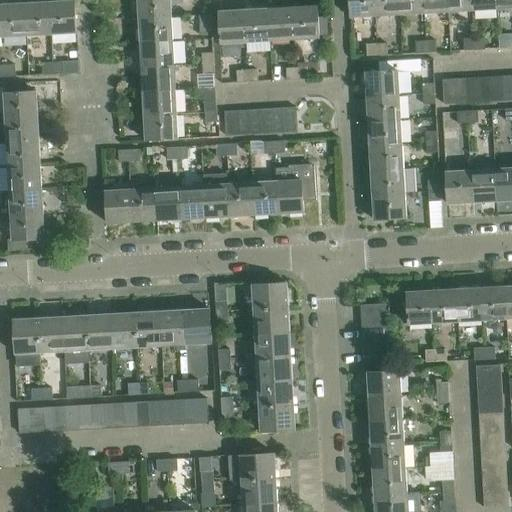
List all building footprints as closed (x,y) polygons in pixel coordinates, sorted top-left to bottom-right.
[(138,0),(139,19),(172,17),(170,0),(138,0)] [(376,16),(374,0),(349,0),(351,17),(376,16)] [(399,0),(374,0),(376,16),(400,15),(399,0)] [(423,0),(399,0),(400,15),(424,13),(423,0)] [(448,0),(423,0),(424,13),(449,12),(448,0)] [(472,0),(448,0),(449,12),(473,11),(472,0)] [(496,0),(472,0),(473,11),(498,10),(496,0)] [(511,0),(496,0),(498,10),(511,8),(511,0)] [(75,1),(50,3),(52,35),(77,33),(75,1)] [(50,3),(26,4),(27,36),(52,35),(50,3)] [(26,4),(1,5),(3,38),(27,36),(26,4)] [(318,6),(293,8),(295,40),(320,39),(318,6)] [(293,8),(268,9),(270,41),(295,40),(293,8)] [(268,9),(244,11),(246,43),(270,41),(268,9)] [(246,43),(244,11),(219,12),(221,44),(246,43)] [(199,16),(200,26),(212,25),(211,15),(199,16)] [(172,17),(139,19),(141,43),(173,41),(172,17)] [(212,25),(200,26),(201,36),(212,35),(212,25)] [(484,38),(474,39),(475,51),(485,50),(484,38)] [(475,51),(474,39),(464,39),(465,51),(475,51)] [(173,41),(141,43),(142,67),(174,66),(173,41)] [(426,53),(426,41),(415,42),(416,54),(426,53)] [(436,41),(426,41),(426,53),(437,53),(436,41)] [(377,56),(377,44),(366,45),(367,57),(377,56)] [(387,44),(377,44),(377,56),(388,55),(387,44)] [(202,54),(202,64),(214,64),(214,53),(202,54)] [(53,75),(53,63),(42,64),(43,76),(53,75)] [(63,63),(53,63),(53,75),(64,75),(63,63)] [(214,64),(202,64),(203,75),(215,74),(214,64)] [(15,65),(5,66),(6,78),(16,77),(15,65)] [(174,66),(142,67),(143,92),(175,90),(174,66)] [(307,67),(296,68),(297,80),(307,79),(307,67)] [(297,80),(296,68),(286,69),(287,80),(297,80)] [(258,70),(247,71),(248,83),(258,82),(258,70)] [(248,83),(247,71),(237,71),(238,83),(248,83)] [(366,73),(367,98),(399,96),(398,71),(366,73)] [(511,76),(502,77),(503,101),(511,100),(511,76)] [(502,77),(490,78),(491,102),(503,101),(502,77)] [(478,78),(467,79),(468,103),(479,103),(478,78)] [(490,78),(478,78),(479,103),(491,102),(490,78)] [(456,104),(455,79),(443,80),(444,104),(456,104)] [(467,79),(455,79),(456,104),(468,103),(467,79)] [(422,84),(423,95),(435,94),(434,84),(422,84)] [(175,90),(143,92),(145,116),(177,114),(175,90)] [(4,93),(6,119),(38,117),(37,92),(4,93)] [(435,94),(423,95),(424,105),(435,104),(435,94)] [(399,96),(367,98),(368,122),(401,120),(399,96)] [(204,102),(205,113),(217,112),(216,102),(204,102)] [(296,108),(284,109),(285,133),(298,132),(296,108)] [(272,109),(260,110),(262,134),(273,133),(272,109)] [(284,109),(272,109),(273,133),(285,133),(284,109)] [(249,110),(237,111),(238,135),(250,135),(249,110)] [(260,110),(249,110),(250,135),(262,134),(260,110)] [(238,135),(237,111),(225,112),(226,136),(238,135)] [(478,111),(467,112),(468,123),(478,123),(478,111)] [(217,112),(205,113),(206,123),(217,122),(217,112)] [(468,123),(467,112),(457,112),(458,124),(468,123)] [(177,114),(145,116),(146,141),(178,140),(177,114)] [(38,117),(6,119),(7,143),(39,141),(38,117)] [(401,120),(368,122),(370,147),(402,145),(401,120)] [(425,133),(426,143),(438,142),(437,132),(425,133)] [(39,141),(7,143),(8,167),(41,166),(39,141)] [(285,141),(274,142),(275,154),(285,153),(285,141)] [(275,154),(274,142),(264,142),(265,154),(275,154)] [(438,142),(426,143),(426,153),(438,153),(438,142)] [(236,144),(226,145),(227,156),(237,156),(236,144)] [(227,156),(226,145),(216,145),(216,157),(227,156)] [(402,145),(370,147),(371,171),(404,169),(402,145)] [(178,159),(177,147),(167,148),(167,160),(178,159)] [(187,147),(177,147),(178,159),(188,159),(187,147)] [(129,162),(129,150),(118,151),(119,163),(129,162)] [(139,150),(129,150),(129,162),(140,161),(139,150)] [(41,166),(8,167),(10,192),(42,190),(41,166)] [(511,168),(495,170),(497,202),(511,200),(511,168)] [(404,169),(371,171),(373,195),(405,193),(404,169)] [(495,170),(471,171),(472,203),(497,202),(495,170)] [(472,203),(471,171),(446,172),(448,204),(472,203)] [(302,180),(277,182),(279,214),(304,213),(302,180)] [(428,182),(429,192),(440,191),(440,181),(428,182)] [(277,182),(252,183),(254,215),(279,214),(277,182)] [(252,183),(228,185),(230,217),(254,215),(252,183)] [(228,185),(204,186),(206,218),(230,217),(228,185)] [(204,186),(179,187),(181,220),(206,218),(204,186)] [(179,187),(155,189),(157,221),(181,220),(179,187)] [(155,189),(131,190),(132,222),(157,221),(155,189)] [(42,190),(10,192),(11,216),(43,214),(42,190)] [(132,222),(131,190),(106,192),(107,224),(132,222)] [(440,191),(429,192),(429,202),(441,202),(440,191)] [(405,193),(373,195),(374,220),(406,218),(405,193)] [(43,214),(11,216),(12,238),(8,238),(8,251),(33,250),(32,240),(44,239),(43,214)] [(253,285),(254,310),(288,308),(287,283),(253,285)] [(505,287),(481,289),(482,321),(507,319),(505,287)] [(481,289),(456,290),(458,322),(482,321),(481,289)] [(456,290),(432,291),(434,323),(458,322),(456,290)] [(434,323),(432,291),(407,293),(409,325),(434,323)] [(215,302),(216,313),(228,312),(227,302),(215,302)] [(361,306),(361,318),(386,316),(385,304),(361,306)] [(288,308),(254,310),(255,334),(289,332),(288,308)] [(210,309),(185,311),(186,345),(212,343),(210,309)] [(185,311),(160,312),(162,346),(186,345),(185,311)] [(160,312),(136,313),(138,348),(162,346),(160,312)] [(228,312),(216,313),(217,323),(228,322),(228,312)] [(136,313),(111,315),(113,349),(138,348),(136,313)] [(111,315),(87,316),(89,350),(113,349),(111,315)] [(87,316),(63,317),(65,352),(89,350),(87,316)] [(386,316),(361,318),(362,329),(386,328),(386,316)] [(63,317),(38,319),(40,353),(65,352),(63,317)] [(40,353),(38,319),(13,320),(15,355),(40,353)] [(386,328),(362,329),(363,341),(387,340),(386,328)] [(289,332),(255,334),(257,359),(291,357),(289,332)] [(387,340),(363,341),(363,353),(388,352),(387,340)] [(495,347),(485,348),(485,360),(496,359),(495,347)] [(485,360),(485,348),(474,349),(475,360),(485,360)] [(218,350),(219,361),(230,360),(230,350),(218,350)] [(446,350),(436,351),(436,362),(447,362),(446,350)] [(436,362),(436,351),(425,351),(426,363),(436,362)] [(388,352),(363,353),(364,365),(388,364),(388,352)] [(291,357),(257,359),(258,383),(292,381),(291,357)] [(230,360),(219,361),(219,371),(231,370),(230,360)] [(476,367),(477,378),(501,377),(500,365),(476,367)] [(367,373),(369,398),(401,396),(400,371),(367,373)] [(501,377),(477,378),(477,390),(502,389),(501,377)] [(198,380),(188,381),(188,392),(199,392),(198,380)] [(173,381),(164,382),(165,394),(173,393),(173,381)] [(188,392),(188,381),(177,381),(178,393),(188,392)] [(292,381),(258,383),(259,407),(294,405),(292,381)] [(139,395),(138,383),(128,384),(128,396),(139,395)] [(148,383),(138,383),(139,395),(149,394),(148,383)] [(437,384),(437,394),(449,393),(449,383),(437,384)] [(101,385),(90,386),(91,398),(101,397),(101,385)] [(91,398),(90,386),(80,387),(81,398),(91,398)] [(52,388),(41,389),(42,401),(52,400),(52,388)] [(42,401),(41,389),(31,389),(32,401),(42,401)] [(502,389),(477,390),(478,402),(502,401),(502,389)] [(449,393),(437,394),(438,404),(450,403),(449,393)] [(401,396),(369,398),(370,422),(403,420),(401,396)] [(221,398),(221,409),(233,408),(233,398),(221,398)] [(207,399),(195,400),(196,424),(208,423),(207,399)] [(183,400),(172,401),(173,425),(185,425),(183,400)] [(195,400),(183,400),(185,425),(196,424),(195,400)] [(172,401),(160,402),(161,426),(173,425),(172,401)] [(502,401),(478,402),(479,414),(503,412),(502,401)] [(148,402),(136,403),(138,427),(149,427),(148,402)] [(160,402),(148,402),(149,427),(161,426),(160,402)] [(136,403),(124,404),(126,428),(138,427),(136,403)] [(113,404),(101,405),(102,429),(114,429),(113,404)] [(124,404),(113,404),(114,429),(126,428),(124,404)] [(101,405),(89,406),(91,430),(102,429),(101,405)] [(294,405),(259,407),(261,432),(295,430),(294,405)] [(77,406),(66,407),(67,431),(79,431),(77,406)] [(89,406),(77,406),(79,431),(91,430),(89,406)] [(66,407),(54,408),(55,432),(67,431),(66,407)] [(42,408),(30,409),(32,433),(43,433),(42,408)] [(54,408),(42,408),(43,433),(55,432),(54,408)] [(233,408),(221,409),(222,419),(234,418),(233,408)] [(32,433),(30,409),(18,410),(20,434),(32,433)] [(503,412),(479,414),(479,426),(504,424),(503,412)] [(403,420),(370,422),(372,446),(404,445),(403,420)] [(504,424),(479,426),(480,437),(504,436),(504,424)] [(439,432),(440,442),(452,442),(451,431),(439,432)] [(504,436),(480,437),(481,449),(505,448),(504,436)] [(452,442),(440,442),(441,453),(452,452),(452,442)] [(404,445),(372,446),(373,471),(405,469),(404,445)] [(505,448),(481,449),(481,461),(506,460),(505,448)] [(229,481),(241,481),(276,479),(274,454),(228,456),(229,481)] [(177,459),(167,460),(167,472),(178,471),(177,459)] [(167,472),(167,460),(156,461),(157,472),(167,472)] [(506,460),(481,461),(482,473),(506,471),(506,460)] [(129,462),(118,463),(119,474),(129,474),(129,462)] [(119,474),(118,463),(108,463),(109,475),(119,474)] [(405,469),(373,471),(375,495),(407,493),(405,469)] [(506,471),(482,473),(483,485),(507,483),(506,471)] [(201,473),(202,483),(213,483),(213,472),(201,473)] [(276,479),(241,481),(243,505),(277,503),(276,479)] [(442,481),(443,491),(455,491),(454,480),(442,481)] [(213,483),(202,483),(202,494),(214,493),(213,483)] [(507,483),(483,485),(484,496),(508,495),(507,483)] [(455,491),(443,491),(443,502),(455,501),(455,491)] [(407,511),(407,493),(375,495),(375,511),(407,511)] [(508,495),(484,496),(484,508),(508,507),(508,495)] [(277,511),(277,503),(243,505),(243,511),(277,511)]
